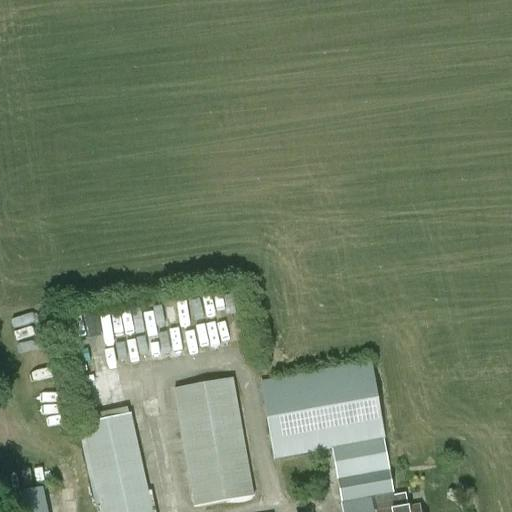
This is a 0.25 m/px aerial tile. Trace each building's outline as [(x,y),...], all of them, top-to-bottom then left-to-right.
[(45,326),(43,314),(13,320),(15,332),(45,326)] [(274,461),(331,450),(342,511),(419,511),(419,507),(407,509),(405,497),(394,499),(380,423),(371,364),(260,384),(274,461)] [(253,499),(233,381),(172,392),(193,509),(253,499)] [(77,428),(94,511),(140,511),(120,420),(77,428)] [(16,495),(18,511),(51,511),(48,490),(16,495)]
